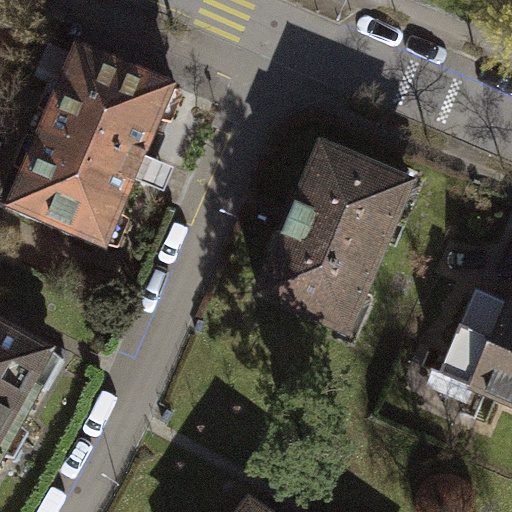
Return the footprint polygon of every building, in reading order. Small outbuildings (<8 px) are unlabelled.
[(84,53),(16,212),(114,254),(151,167),(182,95),(84,53)] [(288,228),(256,301),(356,345),(424,190),(324,146),(288,228)] [(511,305),(477,289),(438,377),(511,409),(511,305)] [(0,461),(41,390),(29,390),(52,348),(0,319),(0,461)] [(266,511),(250,500),(241,511),(266,511)]
